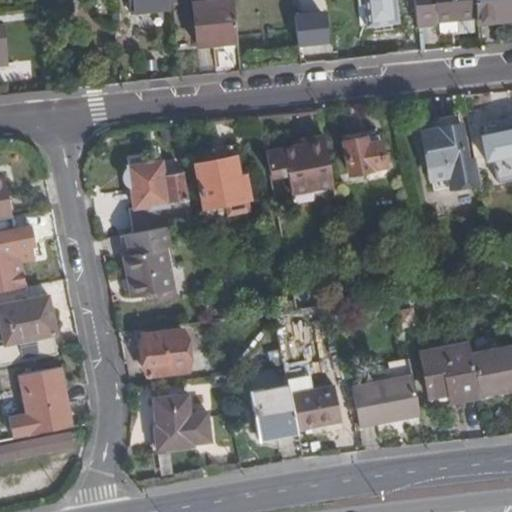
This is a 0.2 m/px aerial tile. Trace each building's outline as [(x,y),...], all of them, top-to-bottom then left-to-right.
[(172,0),(128,0),(130,15),(173,10),(172,0)] [(192,0),(197,43),(238,38),(233,0),(192,0)] [(440,19),(478,14),(476,0),(418,0),(421,24),(440,21),(440,19)] [(497,15),(511,13),(511,0),(476,0),(478,14),(479,21),(497,19),(497,15)] [(326,8),(296,10),(298,39),(328,37),(326,8)] [(482,132),(488,166),(495,165),(498,181),(511,178),(511,116),(495,119),(497,130),(482,132)] [(474,181),(480,180),(476,158),(465,160),(458,122),(421,128),(428,166),(430,166),(433,188),(450,186),(455,189),(469,187),(474,181)] [(172,127),(158,129),(160,140),(173,139),(172,127)] [(342,133),(348,170),(383,165),(377,132),(365,135),(364,129),(342,133)] [(302,145),(265,152),(269,176),(288,173),(292,191),(333,183),(324,135),(301,139),(302,145)] [(193,150),(204,206),(226,202),(249,197),(245,174),(237,176),(231,143),(193,150)] [(124,154),(126,166),(145,162),(143,151),(124,154)] [(129,206),(132,232),(170,225),(193,221),(188,196),(166,200),(162,174),(159,160),(145,162),(126,166),(123,166),(119,169),(117,172),(117,177),(118,181),(121,184),(125,185),(130,185),(133,205),(129,206)] [(162,174),(166,200),(188,196),(184,170),(162,174)] [(0,216),(19,213),(11,173),(0,175),(0,216)] [(249,197),(226,202),(228,214),(252,210),(249,197)] [(0,261),(18,258),(31,256),(28,243),(33,242),(30,224),(0,229),(0,261)] [(173,245),(170,225),(132,232),(126,234),(129,254),(123,255),(131,294),(153,290),(172,286),(165,246),(173,245)] [(0,289),(23,286),(18,258),(0,261),(0,289)] [(508,267),(497,268),(500,284),(511,283),(508,267)] [(511,291),(511,282),(511,283),(500,284),(490,286),(491,294),(511,291)] [(174,296),(172,286),(153,290),(154,299),(174,296)] [(46,294),(0,303),(0,327),(3,343),(54,333),(46,294)] [(415,311),(403,313),(406,330),(418,328),(415,311)] [(183,328),(143,333),(147,373),(187,369),(183,328)] [(458,398),(479,394),(471,353),(469,341),(422,349),(430,395),(456,390),(458,398)] [(511,345),(471,353),(479,394),(511,388),(511,345)] [(361,423),(420,412),(409,356),(387,360),(390,376),(353,383),(361,423)] [(60,366),(16,375),(24,413),(67,404),(60,366)] [(308,371),(287,375),(288,380),(290,391),(311,387),(308,371)] [(274,436),(298,431),(297,426),(290,391),(288,380),(250,388),(258,431),(273,429),(274,436)] [(311,387),(290,391),(297,426),(342,417),(335,383),(311,387)] [(152,412),(157,449),(194,444),(194,442),(210,440),(207,407),(190,409),(187,390),(153,394),(155,412),(152,412)] [(138,414),(150,413),(149,391),(136,392),(138,414)] [(0,463),(74,447),(70,430),(0,446),(0,463)]
